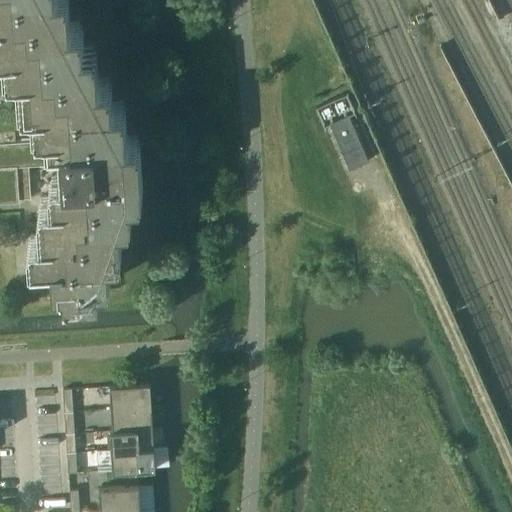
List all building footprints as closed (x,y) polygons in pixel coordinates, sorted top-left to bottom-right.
[(0,0),(0,41),(5,41),(7,65),(19,64),(21,98),(34,98),(35,122),(47,121),(49,139),(15,141),(14,129),(0,130),(0,201),(19,200),(19,198),(31,197),(29,176),(28,164),(63,162),(64,180),(52,181),(53,204),(41,205),(43,240),(30,241),(32,258),(52,256),(53,278),(44,278),(45,294),(44,294),(45,295),(67,293),(66,292),(66,290),(98,288),(97,269),(109,268),(107,245),(120,244),(117,209),(130,208),(128,185),(141,184),(139,156),(126,157),(123,107),(111,107),(109,83),(97,84),(94,50),(82,50),(81,27),(68,28),(66,0),(0,0)] [(369,160),(349,116),(349,115),(330,123),(350,168),(369,160)] [(150,382),(109,385),(111,408),(151,405),(150,382)] [(71,388),(63,388),(64,404),(72,404),(71,388)] [(152,427),(151,405),(111,408),(112,428),(112,430),(138,428),(152,427)] [(73,417),(64,417),(65,433),(74,432),(73,417)] [(154,446),(152,427),(138,428),(112,430),(112,428),(110,428),(111,449),(140,447),(154,446)] [(75,445),(74,432),(65,433),(66,445),(75,445)] [(155,466),(154,446),(140,447),(111,449),(112,469),(155,466)] [(76,457),(67,458),(68,472),(77,471),(76,457)] [(139,484),(99,487),(100,510),(140,507),(139,484)] [(78,488),(69,489),(70,505),(79,505),(78,488)]
